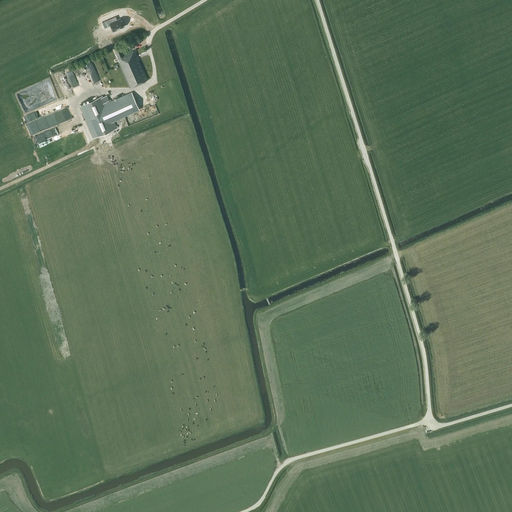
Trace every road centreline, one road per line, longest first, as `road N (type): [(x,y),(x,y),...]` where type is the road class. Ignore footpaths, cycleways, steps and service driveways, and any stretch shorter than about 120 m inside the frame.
road 1 (unclassified): [(429,420),(420,338),(317,0)]
road 2 (unclassified): [(241,511),(258,503),(292,458),(429,420)]
